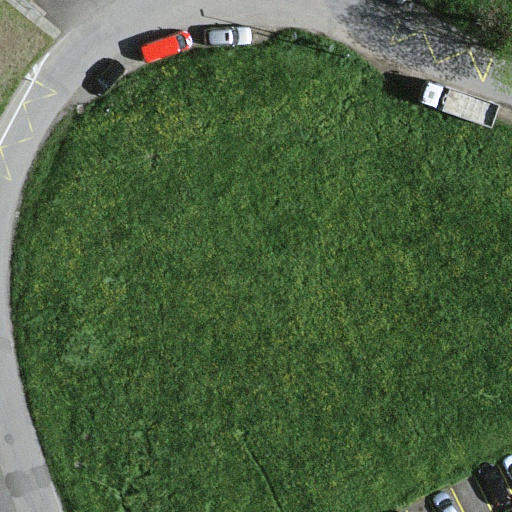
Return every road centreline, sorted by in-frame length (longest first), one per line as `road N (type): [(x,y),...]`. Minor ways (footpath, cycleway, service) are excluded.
road 1 (residential): [(180,0),(65,78),(39,110),(0,202)]
road 2 (tertiary): [(316,0),(395,44),(511,89)]
road 3 (residential): [(0,366),(42,511)]
